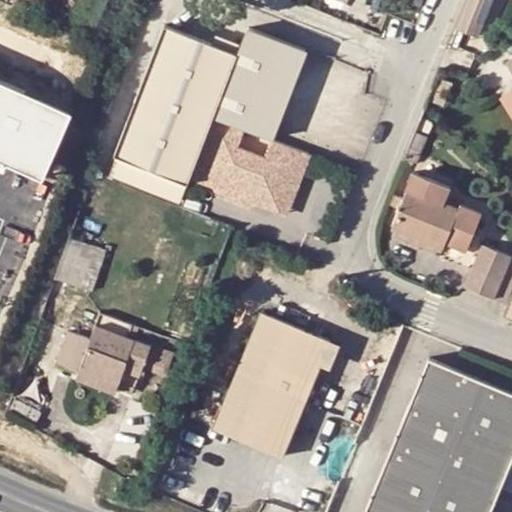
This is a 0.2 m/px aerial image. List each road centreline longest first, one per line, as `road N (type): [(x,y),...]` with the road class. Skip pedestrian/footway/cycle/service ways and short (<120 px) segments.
road 1 (residential): [(511,344),(380,287),(355,254),(356,222),(446,0)]
road 2 (unknown): [(355,254),(191,200)]
road 3 (unknown): [(427,46),(287,0)]
